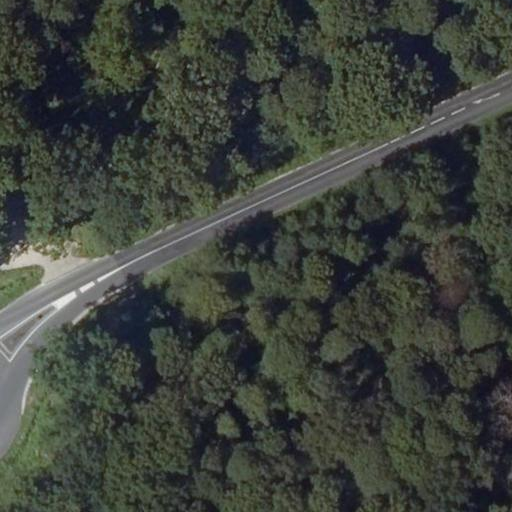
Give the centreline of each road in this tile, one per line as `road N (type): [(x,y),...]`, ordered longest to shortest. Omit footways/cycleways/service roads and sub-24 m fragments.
road 1 (primary): [(0,346),(43,317),(511,91)]
road 2 (track): [(164,0),(117,97),(43,317)]
